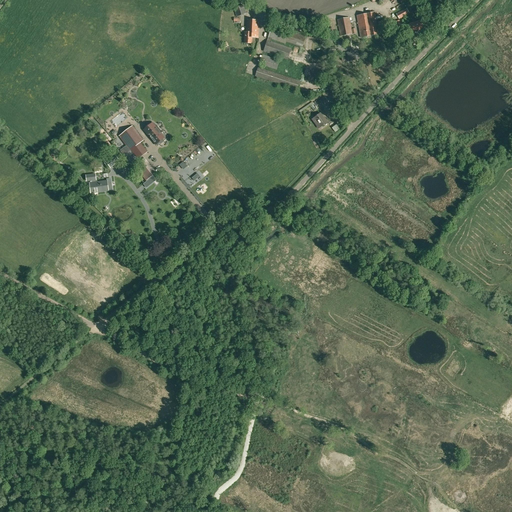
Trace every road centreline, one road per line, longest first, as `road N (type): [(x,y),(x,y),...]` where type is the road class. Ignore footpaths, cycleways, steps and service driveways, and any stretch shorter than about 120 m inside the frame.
road 1 (unclassified): [(97,326),(227,225),(276,208),(353,127)]
road 2 (track): [(467,511),(343,426),(253,395)]
road 3 (unclassified): [(353,127),(329,82),(322,40),(229,0)]
road 4 (unclassified): [(353,127),(476,0)]
road 5 (track): [(0,409),(97,326)]
